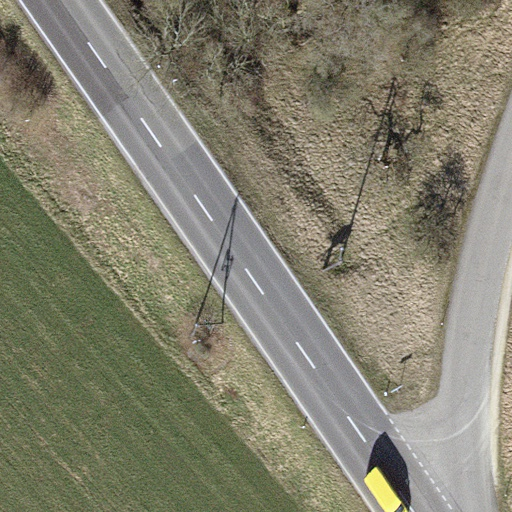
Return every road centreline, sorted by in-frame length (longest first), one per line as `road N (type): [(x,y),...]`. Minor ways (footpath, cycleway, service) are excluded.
road 1 (primary): [(417,511),(61,0)]
road 2 (track): [(410,499),(438,480),(459,445),(476,321),(511,174)]
